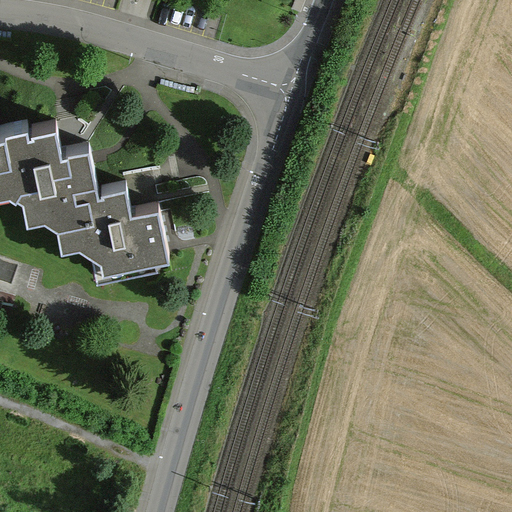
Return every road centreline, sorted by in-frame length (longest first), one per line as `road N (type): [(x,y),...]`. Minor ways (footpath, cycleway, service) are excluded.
road 1 (residential): [(290,92),(181,421),(159,511)]
road 2 (residential): [(290,92),(0,9)]
